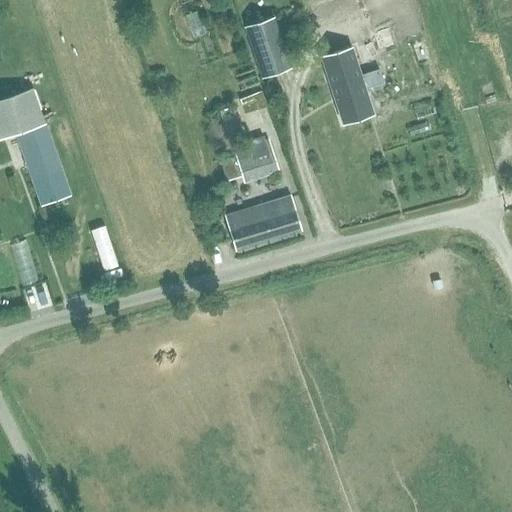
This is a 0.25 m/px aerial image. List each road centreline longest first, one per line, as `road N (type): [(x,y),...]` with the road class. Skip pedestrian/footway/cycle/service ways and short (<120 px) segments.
road 1 (unclassified): [(334,246),(0,338)]
road 2 (unclassified): [(511,263),(482,221),(445,217),(334,246)]
road 3 (unclassified): [(334,246),(297,151),(300,89)]
